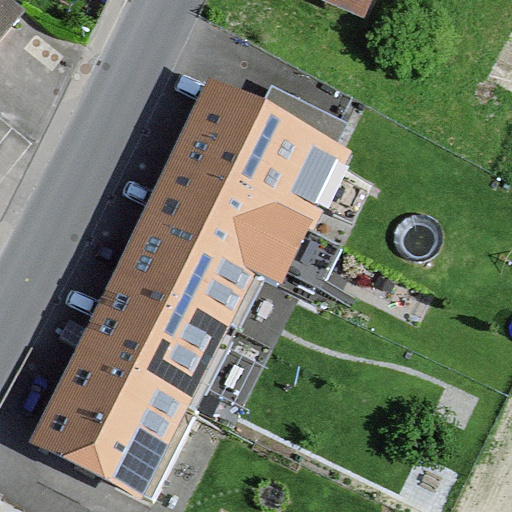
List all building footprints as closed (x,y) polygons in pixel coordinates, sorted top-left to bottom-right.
[(378,0),(297,0),(366,29),(378,0)] [(0,45),(19,22),(0,7),(0,45)] [(174,141),(296,198),(326,133),(276,110),(269,125),(198,92),(174,141)] [(155,183),(260,232),(276,240),(296,198),(174,141),(155,183)] [(141,213),(246,262),(260,232),(155,183),(141,213)] [(119,261),(224,310),(246,262),(141,213),(119,261)] [(224,310),(119,261),(75,353),(181,402),(224,310)]
